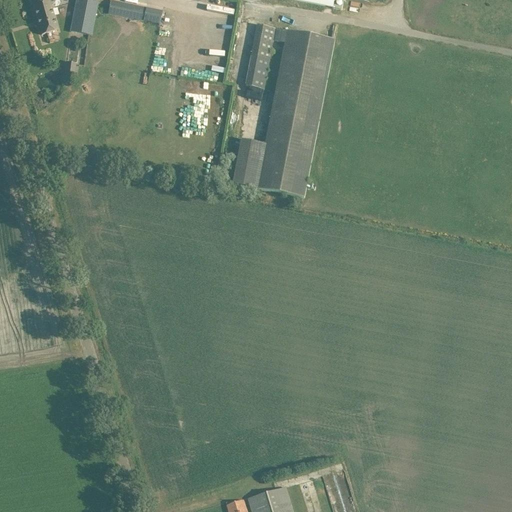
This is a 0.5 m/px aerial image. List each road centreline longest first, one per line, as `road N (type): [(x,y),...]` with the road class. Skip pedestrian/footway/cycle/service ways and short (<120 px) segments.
road 1 (tertiary): [(138,511),(0,60)]
road 2 (track): [(240,0),(511,51)]
